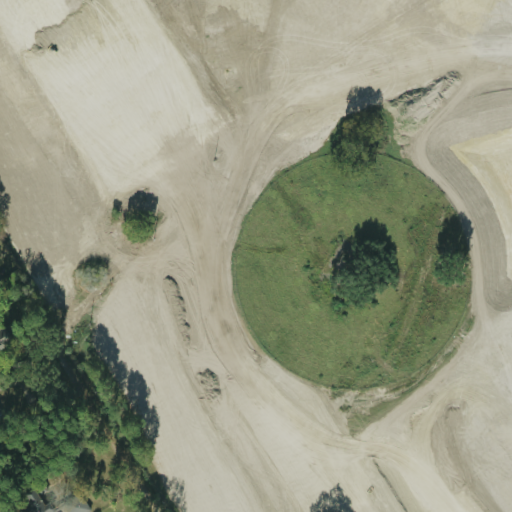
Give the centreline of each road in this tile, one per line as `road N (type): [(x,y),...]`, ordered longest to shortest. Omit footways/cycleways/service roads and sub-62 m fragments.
road 1 (residential): [(158,511),(56,346),(143,234),(182,170),(180,150)]
road 2 (track): [(511,357),(275,511)]
